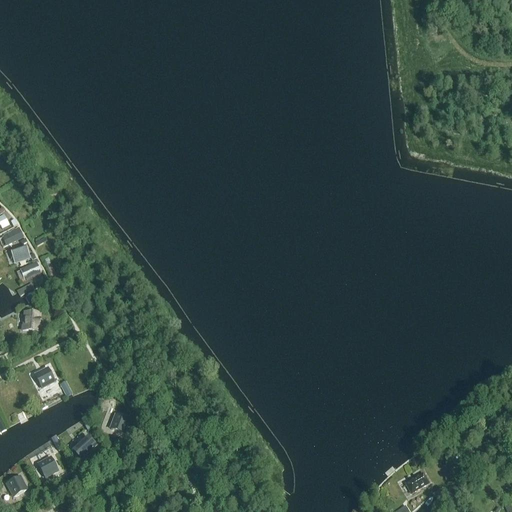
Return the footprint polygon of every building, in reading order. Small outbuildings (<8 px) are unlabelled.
[(4,217),(0,218),(0,227),(0,228),(2,231),(10,227),(4,217)] [(19,229),(5,236),(6,238),(4,239),(8,247),(24,239),(19,229)] [(45,239),(35,245),(37,248),(46,243),(45,239)] [(26,247),(12,252),(16,265),(31,260),(26,247)] [(25,282),(41,275),(40,273),(36,265),(24,271),(20,272),(25,282)] [(29,306),(43,299),(40,292),(25,299),(29,306)] [(23,326),(22,326),(22,333),(40,335),(42,314),(25,313),(23,326)] [(56,384),(48,369),(35,376),(42,391),(56,384)] [(73,396),(67,383),(60,386),(67,399),(73,396)] [(132,422),(116,416),(111,430),(127,436),(132,422)] [(63,450),(56,438),(51,440),(58,452),(63,450)] [(81,460),(96,446),(87,438),(73,452),(81,460)] [(59,473),(51,458),(38,465),(46,480),(59,473)] [(405,485),(411,496),(429,486),(423,475),(405,485)] [(20,478),(6,486),(13,499),(28,491),(20,478)]
